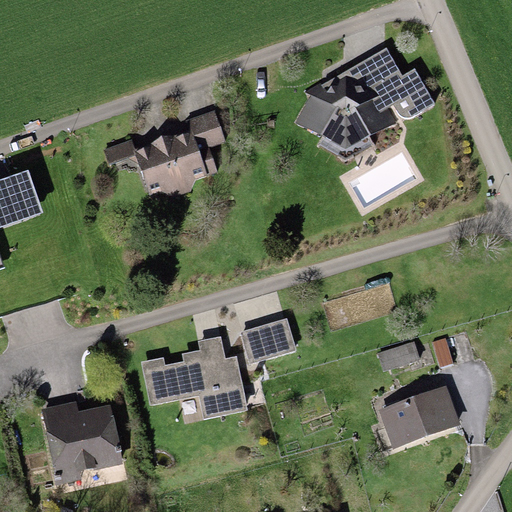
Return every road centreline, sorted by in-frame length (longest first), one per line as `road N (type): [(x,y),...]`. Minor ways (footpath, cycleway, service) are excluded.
road 1 (residential): [(0,146),(431,0),(511,198)]
road 2 (residential): [(0,363),(511,215)]
